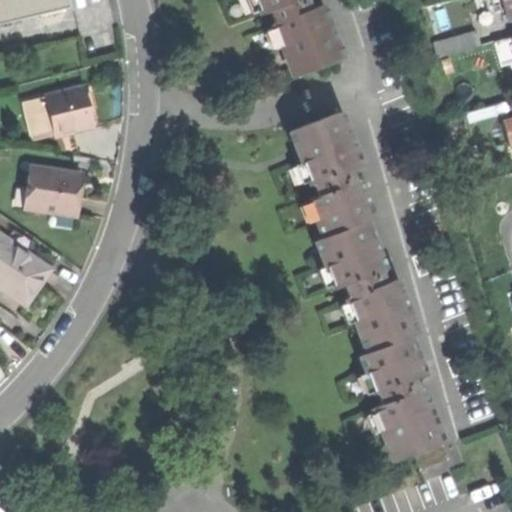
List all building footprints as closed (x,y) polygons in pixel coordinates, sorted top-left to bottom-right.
[(0,0),(0,18),(66,3),(64,0),(0,0)] [(244,0),(250,14),(260,10),(256,0),(244,0)] [(283,48),(294,78),(342,60),(322,6),(312,10),(308,0),(256,0),(260,10),(262,15),(272,12),(274,18),(276,24),(274,24),(276,29),(283,48)] [(511,0),(502,0),(504,2),(509,20),(511,19),(511,0)] [(273,51),(283,48),(276,29),(266,33),(273,51)] [(447,39),(451,53),(480,45),(476,31),(447,39)] [(52,128),(53,134),(93,125),(88,104),(84,87),(44,96),(52,128)] [(31,133),(52,128),(44,96),(24,100),(31,133)] [(315,219),(322,237),(364,222),(371,219),(356,180),(354,181),(350,169),(359,165),(338,110),(290,129),(302,161),(309,178),(311,183),(313,183),(315,188),(317,195),(308,199),(308,200),(315,219)] [(509,145),(511,143),(511,119),(503,122),(509,145)] [(299,182),(309,178),(302,161),(293,164),(299,182)] [(30,167),(24,208),(75,215),(77,197),(80,173),(30,167)] [(306,222),(315,219),(308,200),(299,204),(306,222)] [(353,322),(365,354),(409,337),(415,335),(394,280),(386,283),(381,271),(382,270),(364,222),(322,237),(315,240),(325,266),(332,285),(334,289),(342,286),(344,293),(346,298),(344,299),(346,303),(353,322)] [(0,234),(0,286),(25,303),(37,285),(49,269),(0,234)] [(323,288),(332,285),(325,266),(316,269),(323,288)] [(344,326),(353,322),(346,303),(337,307),(344,326)] [(413,454),(414,457),(442,446),(421,391),(419,392),(414,379),(423,375),(409,337),(365,354),(358,356),(365,373),(372,393),(373,394),(376,393),(378,400),(381,406),(373,410),(374,413),(381,432),(393,462),(413,454)] [(363,396),(372,393),(365,373),(355,377),(363,396)] [(372,435),(381,432),(374,413),(365,416),(372,435)] [(414,457),(419,471),(447,460),(442,446),(414,457)]
